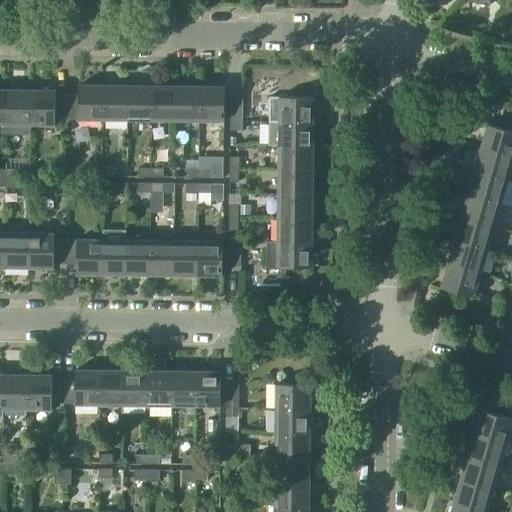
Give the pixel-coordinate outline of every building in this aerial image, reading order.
[(78,95),(66,95),(66,119),(78,119),(78,120),(103,120),(103,85),(78,85),(78,95)] [(127,86),(103,85),(103,120),(127,120),(127,86)] [(151,86),(127,86),(127,120),(151,120),(151,86)] [(175,86),(151,86),(151,120),(175,121),(175,86)] [(199,86),(175,86),(175,121),(199,121),(199,86)] [(224,87),(199,86),(199,121),(224,121),(224,87)] [(6,90),(6,124),(6,135),(30,135),(30,125),(30,90),(6,90)] [(66,119),(66,95),(56,94),(56,91),(30,90),(30,125),(55,125),(55,119),(66,119)] [(230,97),(230,121),(242,122),(242,97),(230,97)] [(279,97),(279,122),(313,123),(313,98),(279,97)] [(242,122),(230,121),(230,131),(242,131),(242,122)] [(279,122),(278,146),(313,147),(313,123),(279,122)] [(511,131),(487,125),(480,148),(511,157),(511,131)] [(278,146),(278,171),(312,171),(313,147),(278,146)] [(511,157),(480,148),(473,171),(507,181),(511,162),(511,157)] [(229,157),(229,170),(238,170),(238,157),(229,157)] [(99,163),(89,163),(89,173),(99,174),(99,163)] [(102,177),(115,177),(115,168),(102,168),(102,177)] [(138,177),(150,177),(150,169),(138,168),(138,177)] [(150,169),(150,177),(163,178),(163,169),(150,169)] [(186,178),(198,178),(198,169),(186,169),(186,178)] [(198,169),(198,178),(211,178),(211,169),(198,169)] [(6,170),(5,179),(18,179),(18,170),(6,170)] [(238,170),(229,170),(229,182),(238,182),(238,170)] [(278,171),(278,195),(312,195),(312,171),(278,171)] [(473,171),(467,194),(500,204),(507,181),(473,171)] [(5,179),(6,187),(18,187),(18,179),(5,179)] [(115,183),(102,183),(102,192),(115,192),(115,183)] [(137,192),(150,192),(150,183),(138,183),(137,192)] [(150,183),(150,192),(163,193),(163,184),(150,183)] [(196,193),(198,193),(198,184),(185,184),(185,193),(196,193)] [(198,184),(198,193),(198,205),(210,205),(211,184),(198,184)] [(467,194),(460,218),(493,227),(500,204),(467,194)] [(278,195),(277,219),(312,219),(312,195),(278,195)] [(229,205),(229,218),(238,218),(238,205),(229,205)] [(238,218),(229,218),(228,230),(237,230),(238,218)] [(460,218),(453,241),(486,251),(493,227),(460,218)] [(277,219),(277,243),(311,243),(312,219),(277,219)] [(5,267),(30,268),(30,233),(6,233),(5,267)] [(53,264),(66,264),(66,240),(54,240),(54,234),(30,233),(30,268),(53,268),(53,264)] [(66,240),(66,264),(76,264),(76,274),(101,274),(101,240),(77,240),(66,240)] [(101,274),(125,275),(126,240),(101,240),(101,274)] [(125,275),(149,275),(150,241),(126,240),(125,275)] [(149,275),(173,275),(174,241),(150,241),(149,275)] [(173,275),(197,276),(198,241),(174,241),(173,275)] [(198,241),(197,276),(222,276),(222,241),(198,241)] [(453,241),(446,264),(479,274),(486,251),(453,241)] [(228,242),(228,266),(240,267),(240,242),(228,242)] [(311,243),(277,243),(277,267),(311,267),(311,243)] [(479,274),(446,264),(439,288),(473,297),(479,274)] [(328,275),(314,275),(314,294),(328,294),(328,275)] [(75,379),(64,379),(63,404),(74,404),(99,404),(100,370),(75,370),(75,379)] [(124,370),(100,370),(99,404),(123,405),(124,370)] [(148,371),(124,370),(123,405),(147,405),(148,371)] [(172,371),(148,371),(147,405),(171,405),(172,371)] [(196,371),(172,371),(171,405),(195,406),(196,371)] [(220,372),(196,371),(195,406),(220,406),(220,372)] [(3,409),(27,409),(28,375),(3,374),(3,409)] [(28,375),(27,409),(51,409),(51,403),(63,404),(64,379),(52,379),(52,375),(28,375)] [(226,383),(226,408),(238,408),(238,383),(226,383)] [(275,384),(275,409),(310,409),(310,384),(275,384)] [(238,408),(226,408),(226,417),(238,417),(238,408)] [(275,409),(275,433),(310,433),(310,409),(275,409)] [(511,418),(480,410),(473,433),(506,442),(511,422),(511,418)] [(275,433),(275,457),(309,458),(310,433),(275,433)] [(473,433),(466,456),(500,466),(506,442),(473,433)] [(226,444),(226,456),(235,456),(235,444),(226,444)] [(99,463),(112,463),(112,455),(99,454),(99,463)] [(134,464),(147,464),(147,455),(134,455),(134,464)] [(147,455),(147,464),(159,464),(159,455),(147,455)] [(182,464),(195,465),(195,456),(182,456),(182,464)] [(195,456),(195,465),(207,465),(207,456),(195,456)] [(235,456),(226,456),(226,469),(235,469),(235,456)] [(466,456),(460,479),(493,489),(500,466),(466,456)] [(2,457),(2,465),(15,465),(15,457),(2,457)] [(275,457),(274,481),(309,482),(309,458),(275,457)] [(2,465),(2,474),(15,474),(15,465),(2,465)] [(54,483),(62,483),(63,469),(54,469),(54,483)] [(63,469),(62,483),(70,483),(70,489),(88,489),(88,481),(92,482),(92,471),(88,471),(88,469),(63,469)] [(112,469),(99,469),(99,478),(111,478),(112,469)] [(134,479),(147,479),(147,470),(134,470),(134,479)] [(147,470),(147,479),(159,479),(159,470),(147,470)] [(182,479),(194,479),(195,471),(182,470),(182,479)] [(195,471),(194,479),(207,480),(207,471),(195,471)] [(460,479),(453,503),(484,511),(486,511),(493,489),(460,479)] [(274,481),(274,506),(309,506),(309,482),(274,481)] [(226,491),(225,504),(234,504),(234,491),(226,491)] [(484,511),(453,503),(450,511),(484,511)]
